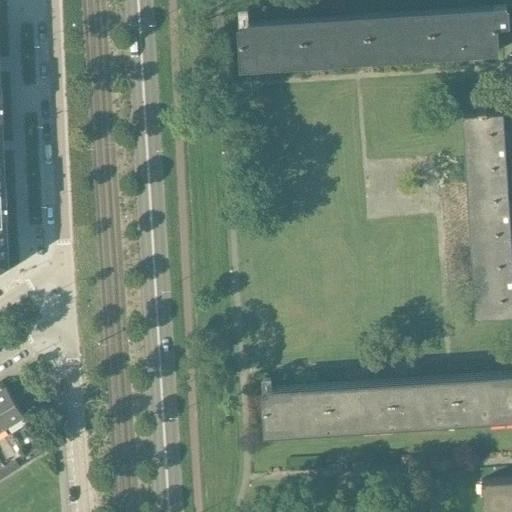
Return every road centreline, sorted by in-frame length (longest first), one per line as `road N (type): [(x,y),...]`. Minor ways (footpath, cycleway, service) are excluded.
road 1 (secondary): [(168,511),(137,0)]
road 2 (residential): [(48,0),(61,266)]
road 3 (residential): [(80,511),(66,317)]
